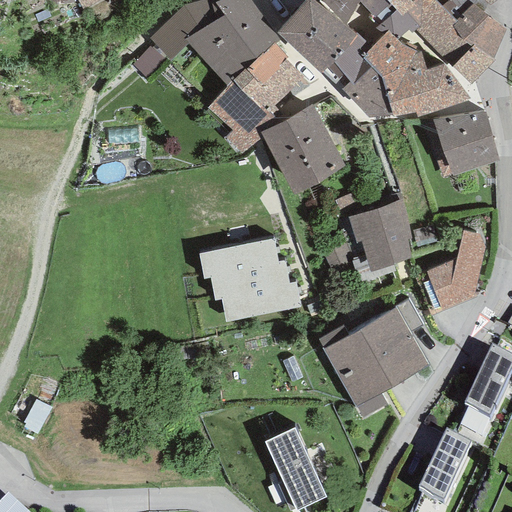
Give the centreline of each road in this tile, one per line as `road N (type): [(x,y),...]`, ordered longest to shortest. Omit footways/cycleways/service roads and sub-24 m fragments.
road 1 (residential): [(511,14),(500,65),(508,184),(502,273),(488,310),(396,447),(368,511)]
road 2 (track): [(0,386),(97,78),(189,0)]
